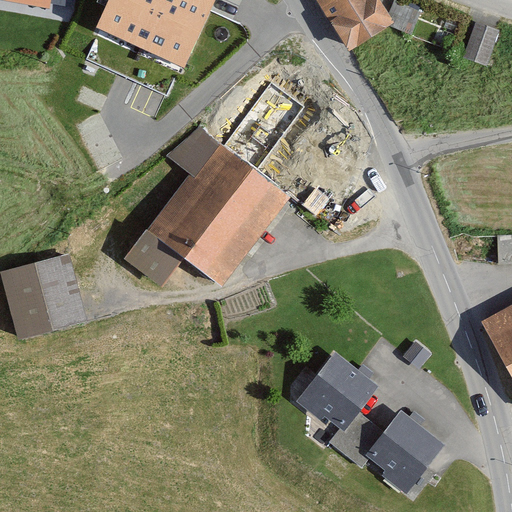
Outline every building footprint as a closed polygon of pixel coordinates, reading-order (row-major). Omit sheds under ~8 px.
[(111,0),(98,29),(184,68),(215,1),(211,0),(111,0)] [(392,31),(372,0),(323,0),(314,6),(347,59),(392,31)] [(496,37),(475,30),(463,65),(483,72),(496,37)] [(168,165),(188,179),(121,265),(158,293),(179,266),(216,295),(287,203),(314,224),(333,201),(310,184),(359,121),(288,67),(250,116),(232,102),(203,140),(193,133),(168,165)] [(511,241),(497,242),(497,267),(511,266),(511,241)] [(80,324),(61,257),(0,274),(0,289),(15,342),(80,324)] [(511,306),(481,323),(511,382),(511,306)] [(356,412),(375,388),(332,354),(293,403),(321,425),(324,421),(338,431),(340,433),(356,412)] [(363,456),(382,433),(356,412),(340,433),(338,431),(326,445),(357,469),(366,458),(363,456)] [(440,447),(397,414),(382,433),(363,456),(366,458),(383,472),(379,477),(403,495),(440,447)]
